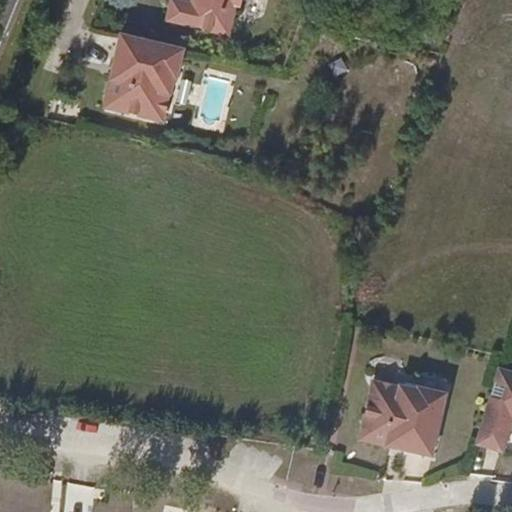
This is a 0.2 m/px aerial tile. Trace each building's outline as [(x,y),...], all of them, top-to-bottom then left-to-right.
[(189,0),(189,4),(177,0),(172,0),(166,21),(226,40),(235,10),(239,11),(242,0),(189,0)] [(184,55),(122,37),(104,98),(124,103),(122,111),(163,122),(175,79),(177,80),(184,55)] [(124,103),(104,98),(102,105),(122,111),(124,103)] [(59,103),(56,117),(75,121),(78,107),(59,103)] [(511,371),(498,367),(489,393),(503,398),(511,371)] [(511,371),(503,398),(489,393),(472,445),(503,455),(511,427),(511,371)] [(374,429),(370,445),(437,457),(449,392),(422,387),(420,392),(375,383),(366,427),(374,429)] [(362,443),(370,445),(374,429),(366,427),(362,443)]
